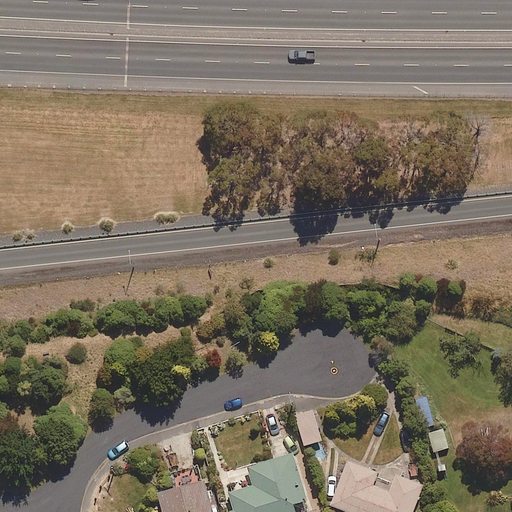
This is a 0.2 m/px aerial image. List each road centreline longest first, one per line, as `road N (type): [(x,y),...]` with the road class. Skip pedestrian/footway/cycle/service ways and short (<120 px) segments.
road 1 (motorway): [(511,204),(0,260)]
road 2 (motorway): [(511,66),(0,52)]
road 3 (motorway): [(9,0),(511,13)]
road 4 (residential): [(45,511),(78,465),(126,425),(335,354)]
